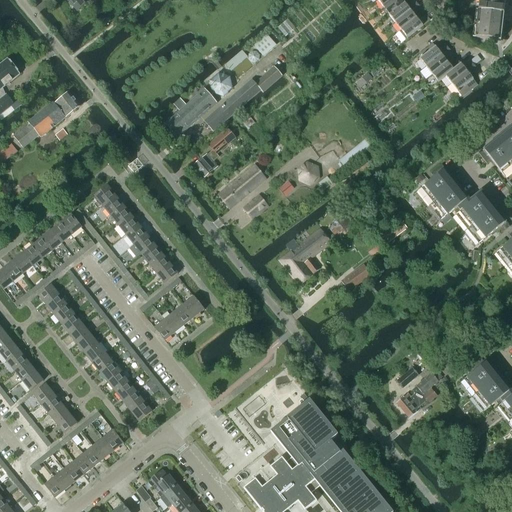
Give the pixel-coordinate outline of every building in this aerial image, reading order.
[(69,0),(78,10),(77,10),(78,11),(90,0),(69,0)] [(378,0),(378,1),(383,8),(393,0),(378,0)] [(393,0),(383,8),(389,16),(405,4),(401,0),(393,0)] [(479,0),(475,39),(498,41),(501,15),(504,15),(505,0),(479,0)] [(389,16),(395,23),(418,5),(415,2),(408,8),(405,4),(389,16)] [(395,23),(401,31),(417,19),(413,15),(421,9),(418,5),(395,23)] [(417,19),(401,31),(396,35),(403,43),(430,21),(427,17),(420,23),(417,19)] [(273,48),(265,38),(255,47),(263,57),(273,48)] [(420,60),(426,68),(449,50),(446,46),(439,52),(433,45),(419,55),(421,58),(420,60)] [(426,68),(432,75),(448,63),(444,59),(452,53),(449,50),(426,68)] [(231,71),(246,57),(242,51),(226,65),(231,71)] [(8,59),(0,65),(0,100),(0,120),(1,121),(14,111),(21,105),(18,101),(13,105),(6,95),(5,96),(2,89),(20,74),(19,73),(14,66),(8,59)] [(438,83),(446,77),(461,65),(458,61),(451,67),(448,63),(432,75),(438,83)] [(446,77),(451,84),(474,66),(472,63),(464,69),(461,65),(446,77)] [(474,66),(451,84),(462,98),(477,85),(470,76),(477,70),(474,66)] [(204,121),(213,132),(261,91),(263,93),(282,76),(274,67),(256,84),(252,80),(204,121)] [(218,74),(210,82),(212,93),(223,97),(232,89),(229,78),(218,74)] [(205,89),(186,106),(180,99),(174,104),(180,111),(166,124),(178,138),(217,103),(205,89)] [(412,98),(415,101),(423,94),(421,91),(412,98)] [(30,125),(15,137),(23,148),(39,136),(41,138),(80,107),(68,93),(54,104),(53,103),(28,123),(30,125)] [(425,97),(423,94),(415,101),(417,103),(425,97)] [(511,127),(478,154),(487,164),(491,161),(504,177),(511,171),(511,127)] [(62,129),(55,135),(59,140),(67,134),(62,129)] [(227,129),(209,145),(213,150),(217,155),(235,139),(227,129)] [(0,152),(0,165),(17,152),(11,144),(0,152)] [(194,166),(205,178),(218,167),(213,162),(219,157),(217,155),(213,150),(207,155),(194,166)] [(307,164),(298,170),(299,182),(310,186),(319,179),(318,168),(307,164)] [(465,201),(468,199),(442,165),(431,174),(434,179),(418,192),(441,220),(454,210),(457,214),(456,215),(479,244),(496,231),(499,235),(510,227),(483,193),(468,205),(465,201)] [(218,196),(229,210),(266,180),(255,166),(218,196)] [(321,187),(312,194),(314,197),(332,184),(332,183),(327,177),(318,184),(321,187)] [(95,197),(102,207),(115,196),(107,187),(95,197)] [(102,207),(110,216),(123,206),(115,196),(102,207)] [(242,209),(252,221),(268,208),(259,196),(242,209)] [(110,216),(118,226),(131,216),(123,206),(110,216)] [(81,214),(77,217),(82,223),(86,220),(81,214)] [(71,215),(61,223),(72,236),(82,228),(71,215)] [(118,226),(126,236),(139,226),(131,216),(118,226)] [(61,223),(52,231),(62,244),(72,236),(61,223)] [(89,223),(85,226),(90,232),(94,230),(89,223)] [(375,242),(381,249),(407,230),(400,223),(375,242)] [(126,236),(133,245),(146,235),(139,226),(126,236)] [(280,261),(301,287),(320,271),(311,260),(331,243),(321,230),(299,247),(294,241),(286,247),(291,253),(280,261)] [(52,231),(42,239),(52,252),(62,244),(52,231)] [(511,232),(509,235),(511,239),(511,240),(496,253),(511,272),(511,232)] [(96,233),(93,236),(98,242),(101,239),(96,233)] [(133,245),(141,255),(154,245),(146,235),(133,245)] [(42,239),(32,247),(42,259),(52,252),(42,239)] [(92,242),(86,246),(89,250),(95,245),(92,242)] [(104,243),(101,246),(106,252),(109,249),(104,243)] [(141,255),(149,265),(162,255),(154,245),(141,255)] [(32,247),(23,254),(33,267),(35,269),(39,266),(37,264),(42,259),(32,247)] [(82,250),(76,254),(79,258),(83,255),(85,253),(82,250)] [(112,252),(108,255),(113,261),(117,259),(112,252)] [(23,254),(13,262),(23,275),(33,267),(23,254)] [(149,265),(157,274),(169,264),(162,255),(149,265)] [(73,257),(66,262),(69,266),(75,261),(73,257)] [(13,262),(3,270),(13,282),(23,275),(13,262)] [(120,262),(116,265),(121,271),(125,268),(120,262)] [(169,264),(157,274),(165,284),(177,274),(169,264)] [(63,265),(57,270),(60,273),(66,269),(63,265)] [(343,282),(349,290),(370,275),(364,267),(343,282)] [(3,270),(0,272),(0,286),(3,290),(13,282),(3,270)] [(70,271),(66,274),(71,280),(74,277),(70,271)] [(127,272),(124,275),(129,281),(132,278),(127,272)] [(53,273),(47,277),(50,281),(56,276),(53,273)] [(43,280),(37,285),(40,289),(46,284),(43,280)] [(78,281),(74,284),(79,290),(82,287),(78,281)] [(135,281),(132,284),(136,290),(140,288),(135,281)] [(175,282),(169,286),(172,290),(178,285),(175,282)] [(38,296),(46,306),(59,296),(51,286),(38,296)] [(34,288),(28,293),(30,297),(37,292),(34,288)] [(165,289),(159,294),(162,298),(168,293),(165,289)] [(85,290),(81,293),(86,299),(90,296),(85,290)] [(143,292),(140,295),(145,301),(148,298),(143,292)] [(24,296),(18,301),(21,304),(27,299),(24,296)] [(46,306),(54,315),(67,305),(59,296),(46,306)] [(155,297),(149,302),(152,306),(158,301),(155,297)] [(194,297),(184,305),(194,318),(204,310),(194,297)] [(93,300),(89,303),(94,309),(98,306),(93,300)] [(54,315),(61,325),(74,315),(67,305),(54,315)] [(145,305),(139,310),(142,314),(148,309),(145,305)] [(184,305),(174,313),(184,326),(194,318),(184,305)] [(101,310),(97,313),(102,319),(106,316),(101,310)] [(174,313),(164,321),(175,334),(184,326),(174,313)] [(61,325),(69,335),(82,325),(74,315),(61,325)] [(108,320),(105,322),(110,329),(113,326),(108,320)] [(175,334),(164,321),(154,329),(165,342),(175,334)] [(69,335),(77,344),(90,334),(82,325),(69,335)] [(116,329),(113,332),(117,338),(121,335),(116,329)] [(0,336),(0,352),(12,343),(4,333),(0,336)] [(77,344),(85,354),(97,344),(90,334),(77,344)] [(124,339),(120,342),(125,348),(129,345),(124,339)] [(0,352),(0,353),(7,363),(20,352),(12,343),(0,352)] [(85,354),(92,364),(105,354),(97,344),(85,354)] [(132,349),(128,351),(133,357),(136,355),(132,349)] [(7,363),(15,372),(27,362),(20,352),(7,363)] [(92,364),(100,374),(113,363),(105,354),(92,364)] [(511,395),(511,397),(508,393),(511,390),(484,357),(473,365),(477,370),(461,383),(484,412),(496,402),(500,406),(499,406),(511,423),(511,395)] [(139,358),(136,361),(141,367),(144,364),(139,358)] [(15,372),(22,382),(35,372),(27,362),(15,372)] [(100,374),(108,383),(121,373),(113,363),(100,374)] [(147,368),(143,371),(148,377),(152,374),(147,368)] [(398,382),(403,388),(418,375),(413,369),(398,382)] [(35,372),(22,382),(30,392),(43,382),(35,372)] [(108,383),(116,393),(128,383),(121,373),(108,383)] [(412,391),(415,394),(411,397),(408,394),(396,403),(409,419),(421,410),(419,407),(426,401),(428,403),(436,397),(431,390),(430,392),(428,390),(438,382),(432,374),(412,391)] [(155,378),(151,380),(156,387),(160,384),(155,378)] [(116,393),(123,403),(136,392),(128,383),(116,393)] [(33,395),(41,405),(53,395),(45,385),(33,395)] [(162,387),(159,390),(164,396),(167,393),(162,387)] [(123,403),(131,412),(144,402),(136,392),(123,403)] [(41,405),(48,415),(61,404),(53,395),(41,405)] [(9,399),(6,402),(10,408),(14,405),(9,399)] [(255,479),(243,489),(259,509),(261,511),(262,510),(264,511),(263,511),(286,511),(298,503),(305,511),(317,502),(310,493),(316,488),(319,486),(339,511),(392,511),(343,450),(342,449),(340,450),(340,451),(339,452),(331,442),(338,436),(310,401),(287,419),(288,420),(286,422),(285,421),(271,432),(294,461),(288,466),(282,458),(270,468),(277,476),(262,488),(255,479)] [(144,402),(131,412),(139,422),(152,412),(144,402)] [(48,415),(56,424),(69,414),(61,404),(48,415)] [(23,409),(19,412),(24,418),(28,416),(23,409)] [(69,414),(56,424),(64,435),(77,424),(69,414)] [(94,415),(88,420),(91,424),(97,419),(94,415)] [(31,419),(27,422),(32,428),(36,425),(31,419)] [(85,423),(78,428),(81,432),(87,427),(85,423)] [(36,425),(32,428),(40,438),(43,435),(36,425)] [(75,431),(69,436),(72,439),(78,435),(75,431)] [(113,431),(103,439),(113,452),(123,444),(113,431)] [(65,439),(59,444),(62,447),(68,442),(72,439),(69,436),(65,439)] [(46,439),(43,442),(47,448),(51,445),(46,439)] [(103,439),(93,447),(104,460),(113,452),(103,439)] [(56,446),(49,451),(52,455),(58,450),(56,446)] [(93,447),(84,455),(94,467),(104,460),(93,447)] [(49,451),(40,459),(43,463),(52,455),(49,451)] [(84,455),(74,462),(84,475),(94,467),(84,455)] [(36,462),(30,467),(33,471),(39,466),(36,462)] [(74,462),(64,470),(75,483),(84,475),(74,462)] [(5,465),(1,468),(7,474),(10,471),(5,465)] [(64,470),(55,478),(65,491),(75,483),(64,470)] [(162,470),(151,479),(156,485),(160,491),(157,494),(159,496),(161,498),(164,495),(177,485),(169,475),(167,477),(162,470)] [(13,475),(9,477),(14,484),(18,481),(13,475)] [(65,491),(55,478),(45,486),(55,499),(65,491)] [(20,484),(17,487),(22,494),(26,491),(20,484)] [(164,495),(161,498),(168,508),(172,505),(185,495),(179,488),(181,487),(178,484),(177,485),(164,495)] [(145,503),(149,508),(154,504),(150,499),(151,498),(141,487),(136,491),(145,503)] [(28,494),(25,497),(30,503),(33,500),(28,494)] [(185,495),(172,505),(177,511),(183,511),(193,505),(185,495)] [(0,500),(0,511),(5,511),(10,509),(2,499),(0,500)] [(120,507),(113,511),(129,511),(122,503),(119,506),(120,507)]
